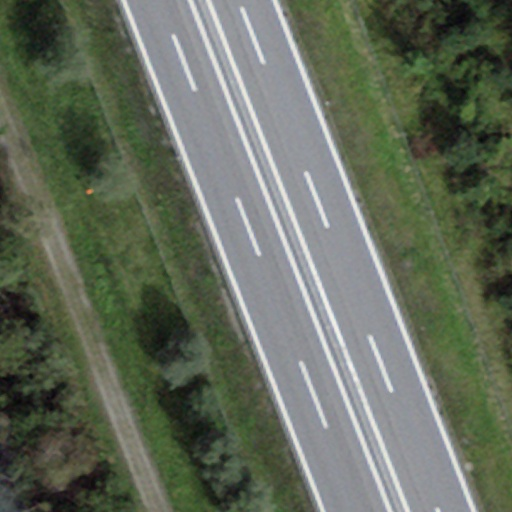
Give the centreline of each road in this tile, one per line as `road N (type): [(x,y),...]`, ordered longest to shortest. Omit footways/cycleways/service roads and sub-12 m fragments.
road 1 (trunk): [(159,0),(359,511)]
road 2 (trunk): [(437,511),(238,0)]
